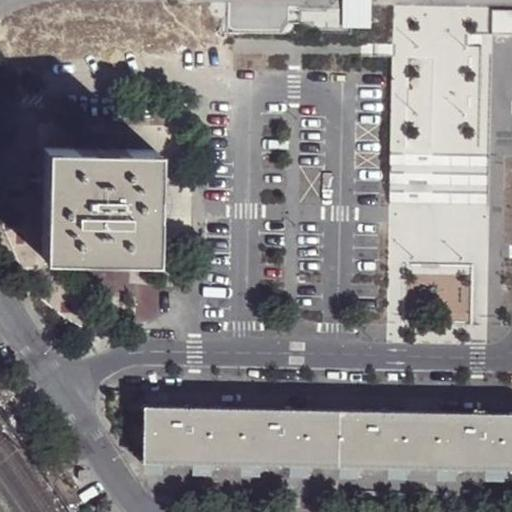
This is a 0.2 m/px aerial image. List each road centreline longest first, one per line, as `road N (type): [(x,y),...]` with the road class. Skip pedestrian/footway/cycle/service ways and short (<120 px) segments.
road 1 (residential): [(511,351),(475,360),(120,352),(57,385)]
road 2 (unclassified): [(57,385),(146,511)]
